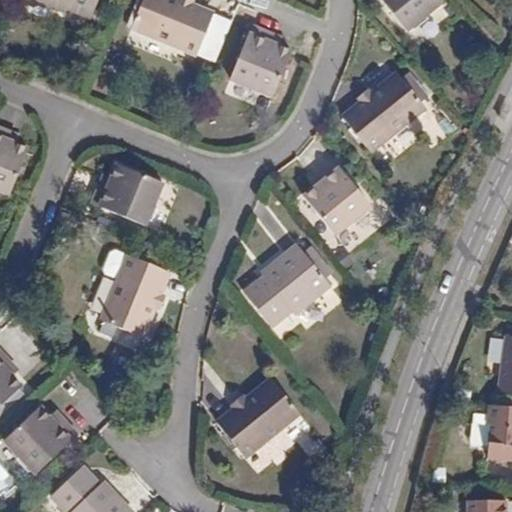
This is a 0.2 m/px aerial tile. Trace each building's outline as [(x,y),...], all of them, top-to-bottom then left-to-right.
[(48,0),(75,11),(77,6),(98,15),(104,0),(48,0)] [(199,3),(192,0),(152,0),(142,28),(204,54),(221,11),(199,3)] [(390,0),(412,27),(445,0),(390,0)] [(300,48),(287,43),(279,39),(282,32),(260,23),(239,75),(283,92),(300,48)] [(290,35),(282,32),(279,39),(287,43),(290,35)] [(406,67),(381,88),(371,96),(354,110),(380,144),(433,100),(406,67)] [(367,91),(371,96),(381,88),(376,83),(367,91)] [(14,135),(16,129),(0,123),(0,182),(14,189),(34,143),(20,138),(14,135)] [(23,132),(16,129),(14,135),(20,138),(23,132)] [(343,158),(327,172),(331,177),(323,184),(313,193),(343,230),(378,202),(343,158)] [(115,181),(108,178),(100,199),(151,220),(169,177),(124,160),(119,173),(115,181)] [(111,170),(108,178),(115,181),(119,173),(111,170)] [(318,178),(323,184),(331,177),(327,172),(318,178)] [(272,274),(255,288),(282,322),(300,308),(302,310),(339,280),(306,241),(270,270),(272,274)] [(163,299),(168,288),(177,266),(139,250),(112,316),(150,331),(163,299)] [(168,288),(163,299),(170,302),(174,291),(168,288)] [(0,407),(30,380),(22,371),(16,365),(22,360),(6,343),(0,347),(0,407)] [(511,410),(511,352),(508,352),(500,409),(511,410)] [(16,365),(22,371),(27,367),(22,360),(16,365)] [(256,398),(246,406),(230,418),(256,450),(309,409),(283,377),(256,398)] [(242,401),(246,406),(256,398),(252,393),(242,401)] [(65,418),(59,412),(51,403),(16,435),(46,468),(87,431),(71,413),(65,418)] [(65,407),(59,412),(65,418),(71,413),(65,407)] [(511,478),(511,424),(493,422),(491,441),(495,441),(491,477),(511,478)] [(108,479),(92,461),(58,490),(75,509),(73,511),(72,511),(138,511),(141,510),(111,476),(108,479)]
